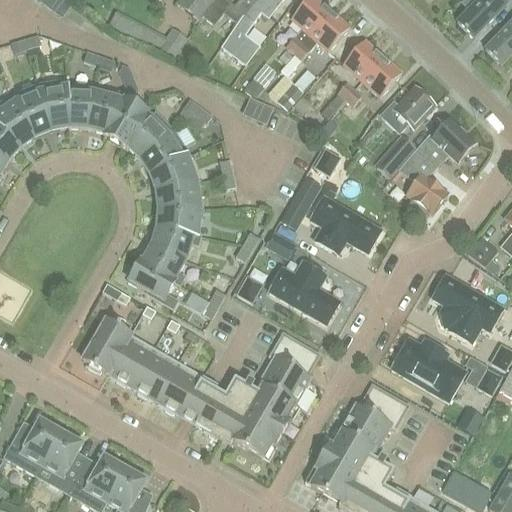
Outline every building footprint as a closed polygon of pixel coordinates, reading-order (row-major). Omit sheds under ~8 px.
[(201,24),(219,0),(181,0),(177,6),(201,24)] [(224,17),(237,27),(221,51),(239,26),(260,0),(241,0),(235,9),(223,0),(219,0),(201,24),(197,30),(207,38),(214,29),(215,30),(224,17)] [(260,0),(239,26),(221,51),(245,70),(260,49),(246,39),(261,17),(268,22),(285,0),(260,0)] [(310,40),(332,16),(313,0),(312,0),(292,23),(310,40)] [(473,42),(505,9),(496,0),(468,0),(462,7),(469,13),(457,25),(473,42)] [(332,16),(310,40),(303,48),(293,58),(294,59),(281,74),(288,80),(303,62),(317,46),(328,56),(350,32),(332,16)] [(511,25),(485,53),(502,69),(511,58),(511,25)] [(170,64),(184,46),(173,38),(167,47),(160,57),(170,64)] [(41,49),(38,39),(25,43),(28,53),(41,49)] [(292,58),(293,58),(303,48),(295,40),(285,51),(283,48),(265,68),(274,77),(292,58)] [(14,57),(28,53),(25,43),(11,47),(14,57)] [(362,85),(383,61),(365,45),(343,69),(362,85)] [(97,70),(100,61),(86,56),(83,65),(97,70)] [(113,65),(100,61),(97,70),(109,75),(113,65)] [(401,77),(383,61),(362,85),(380,101),(401,77)] [(295,84),(305,92),(318,77),(309,69),(295,84)] [(69,132),(66,83),(38,88),(50,130),(56,129),(56,130),(68,128),(68,132),(69,132)] [(88,131),(94,89),(67,88),(67,83),(66,83),(69,132),(82,132),(82,131),(88,131)] [(346,104),(355,93),(347,86),(338,97),(320,117),(328,123),(346,104)] [(278,106),(289,116),(306,97),(295,87),(278,106)] [(50,130),(38,88),(11,99),(33,138),(45,133),(44,132),(50,130)] [(115,111),(125,117),(130,107),(124,103),(123,105),(118,103),(121,96),(94,89),(88,131),(93,133),(93,134),(104,137),(104,139),(115,111)] [(415,90),(397,109),(393,105),(379,119),(399,138),(408,129),(413,134),(436,110),(415,90)] [(363,100),(355,93),(346,104),(353,110),(363,100)] [(33,138),(11,99),(0,106),(0,129),(20,152),(18,148),(22,146),(33,138)] [(195,120),(201,112),(189,104),(183,112),(195,120)] [(136,123),(142,113),(136,110),(130,107),(125,117),(115,111),(104,139),(115,145),(127,152),(146,129),(136,123)] [(212,120),(201,112),(195,120),(206,128),(212,120)] [(142,163),(175,136),(156,116),(151,122),(146,119),(148,117),(142,113),(136,123),(146,129),(127,152),(128,151),(136,159),(137,158),(142,163)] [(450,124),(433,142),(429,137),(414,155),(437,172),(450,160),(457,167),(476,148),(450,124)] [(20,152),(0,129),(0,160),(6,165),(11,160),(11,161),(20,152)] [(190,159),(175,136),(142,163),(145,168),(144,168),(151,178),(188,160),(190,159)] [(415,152),(400,138),(374,169),(389,182),(415,152)] [(325,154),(315,172),(328,180),(338,162),(325,154)] [(448,198),(427,182),(437,172),(414,155),(398,174),(415,186),(406,198),(433,219),(448,198)] [(197,186),(188,160),(151,178),(151,179),(155,177),(159,189),(160,189),(162,194),(197,186)] [(219,166),(222,179),(232,176),(229,164),(219,166)] [(235,191),(232,176),(222,179),(226,194),(235,191)] [(198,186),(197,186),(162,194),(163,200),(162,201),(163,214),(201,213),(198,186)] [(381,235),(364,225),(324,202),(310,225),(322,232),(315,246),(338,259),(346,246),(368,258),(381,235)] [(201,213),(163,214),(158,231),(158,232),(199,240),(201,213)] [(511,214),(505,223),(507,225),(511,229),(511,240),(503,252),(511,259),(511,214)] [(201,241),(206,242),(206,241),(199,240),(158,232),(154,244),(155,244),(153,250),(193,267),(201,241)] [(258,240),(251,237),(245,246),(253,250),(258,240)] [(485,272),(498,255),(481,242),(468,258),(485,272)] [(248,259),(253,250),(245,246),(240,256),(248,259)] [(181,289),(193,267),(153,250),(150,255),(149,254),(143,266),(141,265),(141,266),(181,289)] [(173,301),(181,289),(141,266),(135,275),(134,274),(128,286),(137,291),(138,288),(153,297),(151,300),(173,313),(178,304),(173,301)] [(269,296),(326,330),(340,306),(318,294),(326,280),(302,266),(295,280),(282,273),(269,296)] [(503,314),(446,280),(432,303),(444,310),(440,317),(445,333),(471,349),(481,332),(490,337),(503,314)] [(251,307),(261,289),(247,282),(237,299),(251,307)] [(107,288),(102,297),(125,310),(130,302),(107,288)] [(216,294),(208,306),(217,311),(225,299),(216,294)] [(210,323),(217,311),(208,306),(202,318),(210,323)] [(147,311),(142,319),(150,324),(155,315),(147,311)] [(179,329),(171,324),(166,332),(175,337),(179,329)] [(107,377),(129,339),(105,325),(83,363),(107,377)] [(310,381),(306,379),(319,356),(282,335),(269,359),(269,360),(274,362),(259,388),(259,389),(261,391),(257,399),(255,398),(249,395),(251,391),(254,386),(247,382),(245,387),(235,381),(228,393),(225,398),(215,393),(217,390),(212,387),(204,382),(181,421),(189,425),(195,429),(221,444),(230,449),(232,445),(255,458),(268,466),(277,450),(275,448),(282,437),(289,425),(291,426),(299,411),(300,410),(295,407),(303,393),(305,394),(310,385),(308,384),(309,382),(310,381)] [(131,391),(154,353),(129,339),(107,377),(131,391)] [(421,351),(409,343),(391,373),(449,407),(466,377),(445,365),(449,358),(425,345),(421,351)] [(511,361),(511,356),(501,350),(491,367),(504,375),(511,361)] [(155,405),(178,367),(154,353),(131,391),(155,405)] [(181,421),(204,382),(178,367),(155,405),(181,421)] [(511,370),(496,400),(508,408),(511,400),(511,370)] [(477,391),(490,399),(500,382),(487,374),(477,391)] [(388,483),(393,475),(383,469),(385,465),(379,462),(376,466),(369,461),(373,453),(376,455),(391,428),(396,431),(409,406),(372,386),(359,409),(356,407),(354,410),(352,409),(347,418),(349,419),(341,433),(337,430),(327,447),(330,448),(316,471),(314,470),(305,486),(341,507),(338,511),(340,511),(403,511),(411,500),(403,496),(397,492),(396,494),(386,488),(388,483)] [(479,437),(489,418),(473,409),(463,428),(479,437)] [(36,480),(61,436),(40,425),(35,434),(23,428),(4,462),(36,480)] [(68,498),(87,464),(77,458),(82,448),(61,436),(36,480),(37,480),(43,470),(55,477),(49,487),(68,498)] [(93,511),(102,511),(125,473),(104,461),(98,470),(87,464),(68,498),(93,511)] [(140,494),(146,485),(125,473),(102,511),(103,511),(107,506),(117,511),(146,511),(151,501),(140,494)] [(489,511),(511,511),(511,482),(508,480),(489,511)] [(430,511),(411,500),(403,511),(430,511)]
